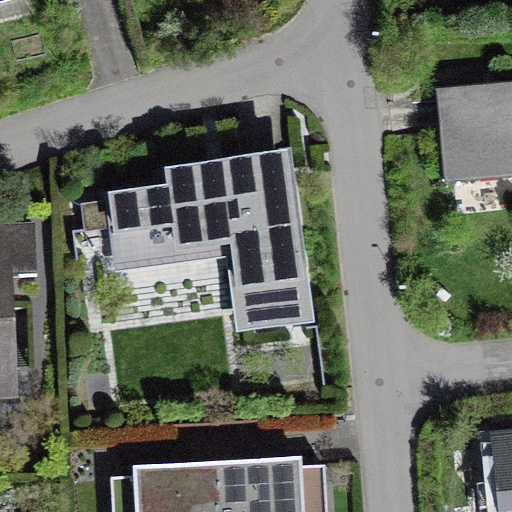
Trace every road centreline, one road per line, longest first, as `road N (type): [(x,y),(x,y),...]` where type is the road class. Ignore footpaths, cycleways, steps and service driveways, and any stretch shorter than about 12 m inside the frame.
road 1 (residential): [(346,37),(0,146)]
road 2 (residential): [(346,37),(378,372)]
road 3 (residential): [(378,372),(389,511)]
road 4 (residential): [(378,372),(511,360)]
